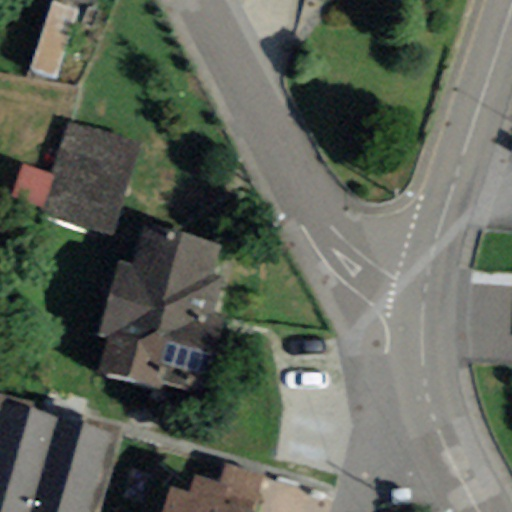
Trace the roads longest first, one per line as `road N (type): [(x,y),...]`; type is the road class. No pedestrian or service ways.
road 1 (residential): [(426,292),(390,276),(344,239),(205,0)]
road 2 (residential): [(426,292),(511,29)]
road 3 (residential): [(354,511),(392,452),(434,415)]
road 4 (residential): [(434,415),(420,346),(426,292)]
